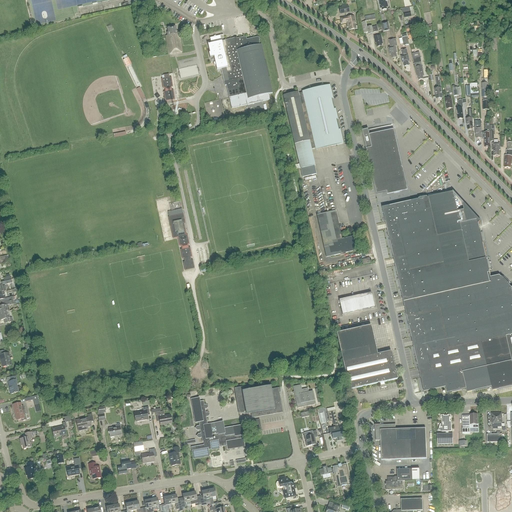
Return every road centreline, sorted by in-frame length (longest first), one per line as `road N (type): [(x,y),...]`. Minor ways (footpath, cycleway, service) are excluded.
road 1 (unclassified): [(413,404),(343,85)]
road 2 (unclassified): [(511,186),(401,75),(295,0)]
road 3 (unclassified): [(343,85),(378,83),(511,214)]
road 4 (secondary): [(360,52),(511,196)]
road 5 (residential): [(27,504),(201,477),(227,487)]
road 6 (unclassified): [(344,80),(287,87),(269,21),(239,13)]
